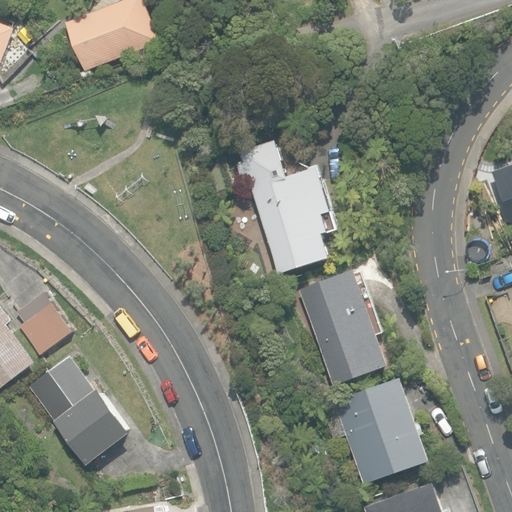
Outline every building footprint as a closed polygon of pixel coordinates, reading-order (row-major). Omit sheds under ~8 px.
[(127,0),(69,21),(86,70),(165,42),(149,0),(127,0)] [(0,77),(20,29),(0,20),(0,77)] [(253,181),(282,273),(335,257),(328,233),(342,228),(323,164),(290,174),(280,139),(243,151),(247,162),(240,164),(246,184),(253,181)] [(511,165),(494,171),(511,224),(511,165)] [(303,289),(338,385),(395,364),(360,268),(303,289)] [(22,325),(43,354),(77,330),(49,290),(19,310),(27,322),(22,325)] [(0,389),(38,361),(10,323),(16,318),(0,296),(0,389)] [(33,385),(92,464),(137,431),(104,387),(100,390),(75,355),(33,385)] [(350,434),(367,483),(436,459),(407,376),(339,400),(340,403),(326,407),(337,439),(350,434)] [(449,511),(438,480),(368,506),(370,511),(449,511)]
